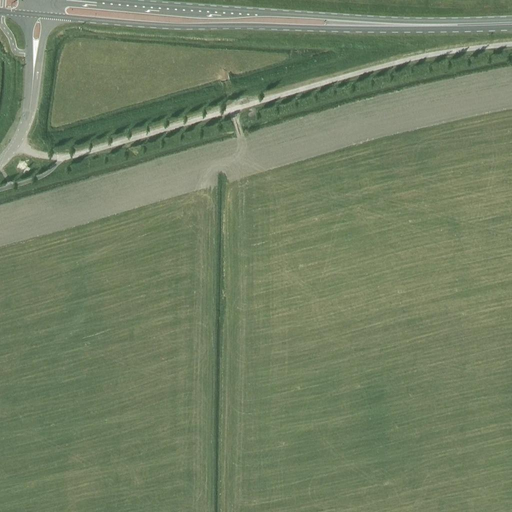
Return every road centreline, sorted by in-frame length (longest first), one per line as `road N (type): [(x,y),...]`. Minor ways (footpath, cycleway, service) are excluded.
road 1 (unclassified): [(15,144),(62,157),(82,153),(409,59),(511,43)]
road 2 (primary): [(39,15),(411,25)]
road 3 (primary): [(411,25),(111,0)]
road 4 (tertiary): [(15,144),(30,103),(39,15)]
